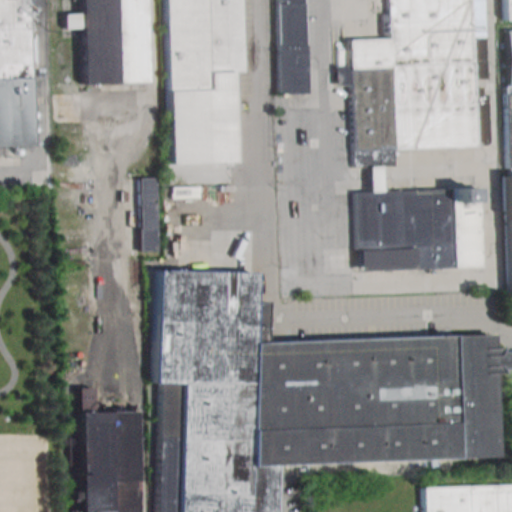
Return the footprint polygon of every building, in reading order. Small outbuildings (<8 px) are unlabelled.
[(0,0),(0,146),(30,146),(27,0),(0,0)] [(77,0),(80,84),(145,82),(142,0),(77,0)] [(159,0),(237,0),(240,72),(229,72),(232,163),(166,165),(159,0)] [(302,0),(273,0),(275,94),(304,94),(302,0)] [(487,147),(486,94),(479,94),(479,80),(484,80),(482,0),(385,0),(386,38),(346,39),(346,65),(333,65),(334,85),(348,85),(350,167),(366,167),(366,191),(351,191),(353,270),(478,268),(477,188),(379,190),(379,167),(392,167),(392,149),(487,147)] [(511,0),(499,0),(500,20),(511,19),(511,29),(503,29),(504,86),(511,86),(511,0)] [(506,316),(511,316),(511,91),(501,92),(503,168),(511,168),(511,175),(503,176),(506,316)] [(154,177),(137,177),(137,251),(154,251),(154,177)] [(152,269),(251,272),(249,300),(263,300),(262,342),(488,333),(492,458),(272,465),(270,511),(151,511),(156,384),(148,384),(152,269)] [(75,511),(133,511),(133,411),(89,411),(89,387),(75,387),(75,511)] [(419,511),(419,488),(511,484),(511,511),(419,511)]
